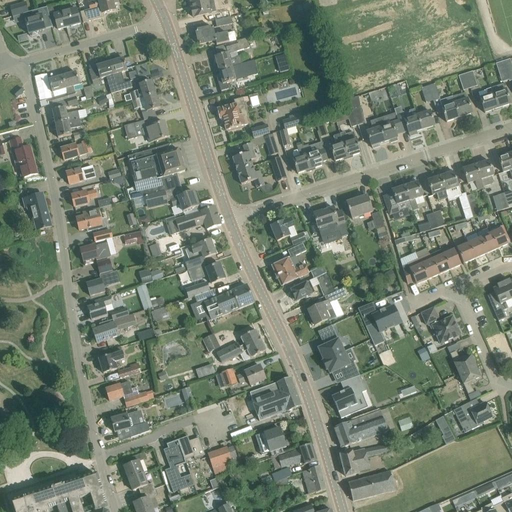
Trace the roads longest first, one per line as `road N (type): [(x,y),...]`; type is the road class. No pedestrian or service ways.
road 1 (residential): [(98,457),(45,145),(23,63)]
road 2 (secondary): [(343,511),(312,407),(230,220)]
road 3 (residential): [(230,220),(511,130)]
road 4 (secondary): [(230,220),(164,21)]
road 5 (residential): [(164,21),(23,63)]
